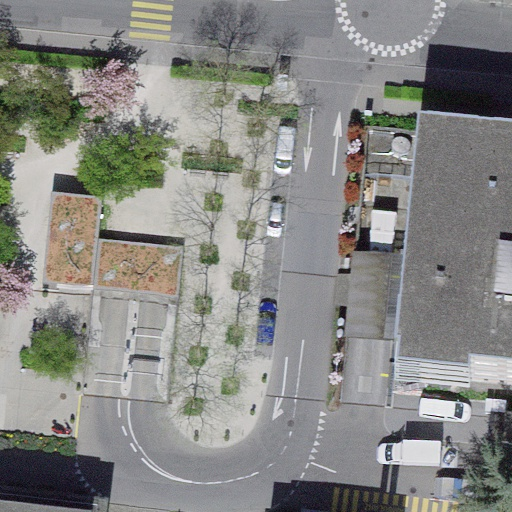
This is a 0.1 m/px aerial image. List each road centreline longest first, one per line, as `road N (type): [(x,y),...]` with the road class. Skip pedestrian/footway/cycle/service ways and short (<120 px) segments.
road 1 (residential): [(89,0),(359,25)]
road 2 (residential): [(359,25),(511,40)]
